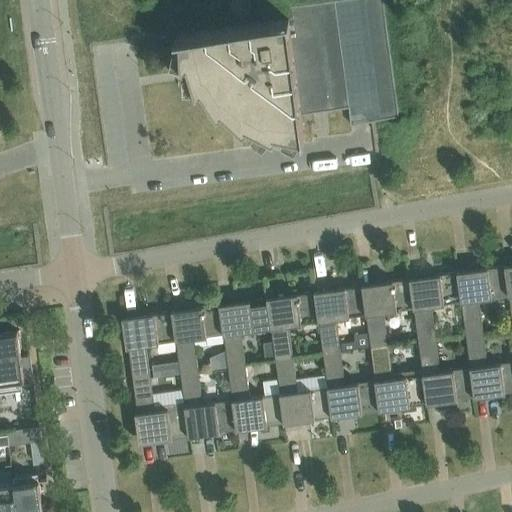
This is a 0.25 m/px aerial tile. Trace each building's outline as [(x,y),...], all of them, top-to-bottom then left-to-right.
[(349,0),(286,8),(287,19),(289,19),(301,115),(348,108),(351,124),(371,122),(383,120),(399,118),(382,0),(349,0)] [(289,19),(287,19),(175,35),(175,36),(181,36),(182,62),(184,62),(184,60),(188,60),(197,88),(199,87),(203,85),(219,110),(220,109),(223,106),(245,126),(246,125),(246,124),(249,121),(275,134),(275,133),(275,132),(277,128),(302,134),(303,138),(305,138),(301,115),(289,19)] [(509,295),(505,265),(457,271),(461,301),(466,334),(483,331),(479,299),(509,295)] [(461,301),(457,271),(410,278),(414,308),(418,340),(436,338),(431,305),(461,301)] [(414,308),(410,278),(362,284),(366,314),(370,347),(388,344),(384,312),(414,308)] [(366,314),(362,284),(314,291),(318,321),(323,353),(341,351),(336,318),(366,314)] [(318,321),(314,291),(267,297),(271,327),(275,360),(293,357),(289,325),(318,321)] [(271,327),(267,297),(219,304),(223,334),(228,366),(246,364),(241,331),(271,327)] [(223,334),(219,304),(172,310),(176,340),(180,373),(198,370),(194,338),(223,334)] [(176,340),(172,310),(122,317),(127,347),(129,347),(133,379),(150,377),(146,344),(176,340)] [(24,381),(17,330),(0,332),(0,392),(23,389),(22,381),(24,381)] [(511,391),(511,360),(488,364),(483,331),(466,334),(470,367),(474,397),(511,391)] [(474,397),(470,367),(440,371),(436,338),(418,340),(422,368),(427,403),(474,397)] [(427,403),(422,368),(392,372),(388,344),(370,347),(375,380),(379,410),(427,403)] [(379,410),(375,380),(345,384),(341,351),(323,353),(327,386),(331,416),(379,410)] [(331,416),(327,386),(298,390),(293,357),(275,360),(280,393),(284,423),(331,416)] [(284,423),(280,393),(250,397),(246,364),(228,366),(232,399),(236,429),(284,423)] [(236,429),(232,399),(202,403),(198,370),(180,373),(184,401),(189,436),(236,429)] [(189,436),(184,401),(154,405),(150,377),(133,379),(137,412),(135,412),(140,442),(189,436)] [(42,440),(40,426),(7,431),(7,434),(9,445),(32,441),(42,440)] [(0,445),(9,445),(7,434),(0,435),(0,445)] [(42,440),(32,441),(35,464),(45,463),(42,440)] [(14,483),(14,484),(17,511),(43,511),(38,473),(13,476),(14,483)] [(0,511),(17,511),(14,484),(0,485),(0,511)]
